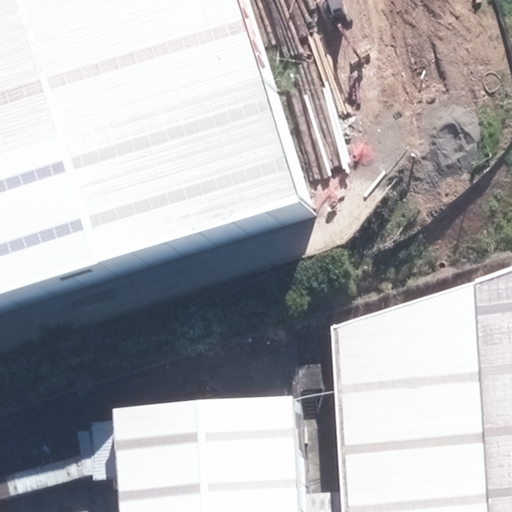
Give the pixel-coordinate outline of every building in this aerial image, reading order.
[(323,73),(298,0),(0,0),(0,177),(215,108),(323,73)] [(215,108),(0,177),(0,318),(257,236),(215,108)] [(511,286),(500,290),(511,476),(511,286)] [(325,345),(331,421),(337,511),(511,511),(511,494),(498,292),(325,345)] [(337,511),(331,421),(127,436),(132,511),(337,511)]
